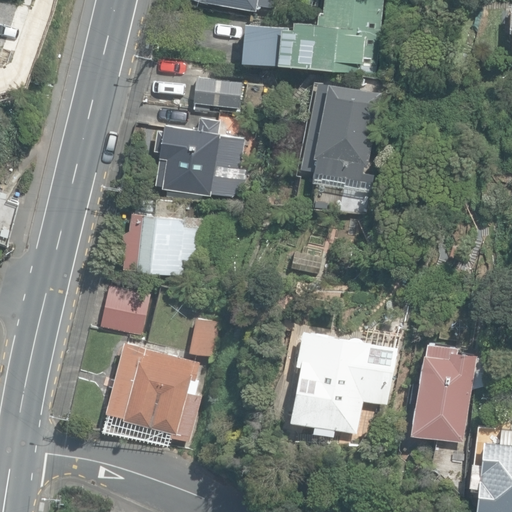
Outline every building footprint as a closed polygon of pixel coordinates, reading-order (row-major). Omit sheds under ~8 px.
[(202,0),(256,10),(257,4),(272,7),(273,0),(202,0)] [(241,59),(376,73),(383,0),(324,0),(323,11),(320,11),(319,24),(294,21),(294,27),(245,22),(241,59)] [(385,97),(389,79),(362,74),(359,88),(328,82),(327,91),(316,89),(300,171),(326,176),(327,172),(334,174),(332,183),(343,185),(344,176),(374,182),(378,161),(369,159),(381,96),(385,97)] [(243,81),(197,76),(194,102),(240,107),(243,81)] [(211,192),(232,195),(245,187),(248,167),(240,166),(245,135),(218,132),(220,119),(201,116),(199,127),(164,122),(163,128),(158,127),(155,148),(160,149),(155,182),(164,184),(163,186),(211,194),(211,192)] [(123,266),(193,274),(195,254),(209,255),(211,242),(221,243),(224,219),(185,215),(186,199),(156,195),(154,214),(133,212),(131,228),(122,234),(126,241),(123,266)] [(0,242),(8,245),(19,202),(0,197),(0,242)] [(325,276),(346,280),(350,261),(329,257),(325,276)] [(229,274),(241,276),(244,263),(231,261),(229,274)] [(109,281),(99,323),(142,333),(151,290),(109,281)] [(190,350),(213,355),(220,321),(197,317),(190,350)] [(372,339),(303,325),(296,362),(302,363),(291,418),(315,423),(313,429),(333,433),(335,427),(357,431),(363,398),(386,403),(399,335),(373,330),(372,339)] [(171,434),(189,438),(200,394),(196,393),(200,377),(196,376),(200,361),(145,347),(146,344),(125,339),(107,410),(124,415),(123,417),(172,430),(171,434)] [(411,430),(462,439),(477,353),(457,350),(458,344),(428,339),(426,351),(424,351),(419,382),(413,381),(410,400),(416,401),(411,430)] [(477,506),(511,510),(511,428),(503,428),(501,440),(484,438),(481,460),(472,459),(469,483),(479,484),(477,506)]
